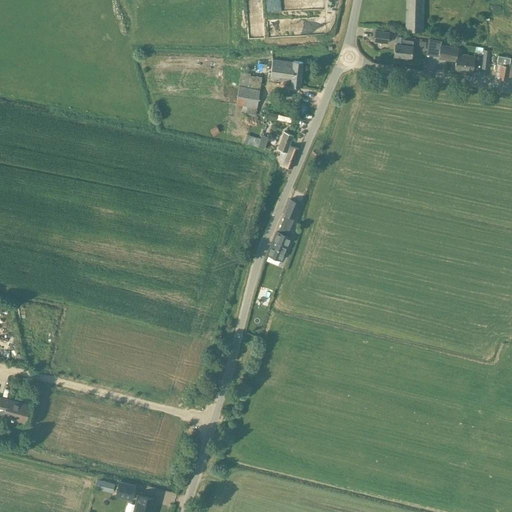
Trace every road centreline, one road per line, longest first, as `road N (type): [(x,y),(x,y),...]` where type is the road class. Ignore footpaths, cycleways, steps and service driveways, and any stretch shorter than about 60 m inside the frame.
road 1 (unclassified): [(238,336),(258,258),(345,56)]
road 2 (unclassified): [(238,336),(184,511)]
road 3 (residential): [(511,89),(345,56)]
